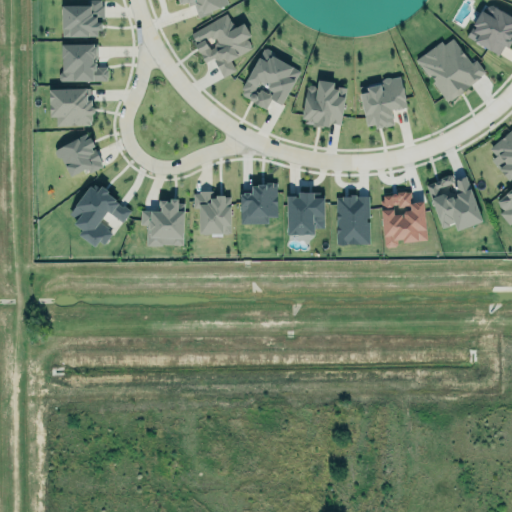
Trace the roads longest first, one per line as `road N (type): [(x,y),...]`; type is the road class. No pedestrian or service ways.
road 1 (residential): [(136,0),(150,41),(192,97),(256,142),(294,154),(409,154),(478,121),(511,91)]
road 2 (residential): [(150,41),(126,114),(133,151),(171,166),(256,142)]
